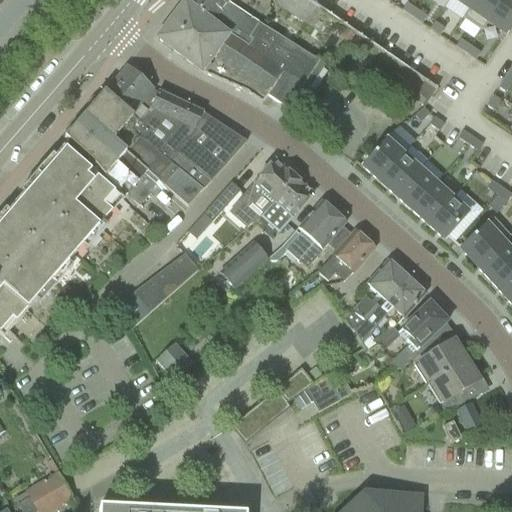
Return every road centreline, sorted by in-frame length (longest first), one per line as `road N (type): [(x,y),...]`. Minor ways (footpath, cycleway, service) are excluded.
road 1 (residential): [(511,351),(330,178),(277,136),(174,82),(110,25)]
road 2 (residential): [(0,150),(110,25)]
